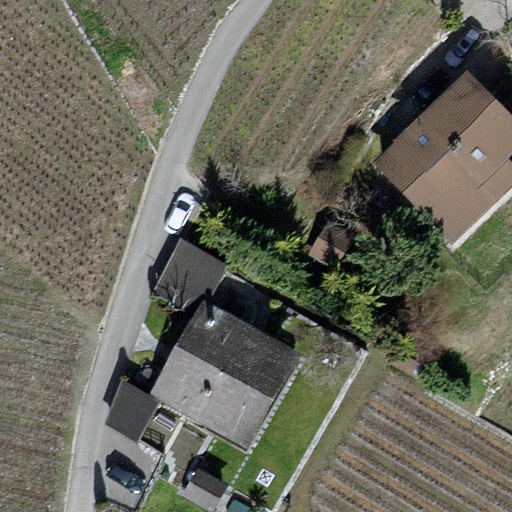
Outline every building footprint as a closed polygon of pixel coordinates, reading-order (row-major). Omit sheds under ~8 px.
[(511,114),(481,84),(389,176),(465,252),(511,204),(511,114)] [(356,235),(329,220),(309,253),(337,269),(356,235)] [(221,262),(183,242),(160,286),(197,306),(221,262)] [(297,356),(207,305),(154,397),(244,449),(297,356)] [(228,483),(196,467),(183,494),(215,510),(228,483)]
